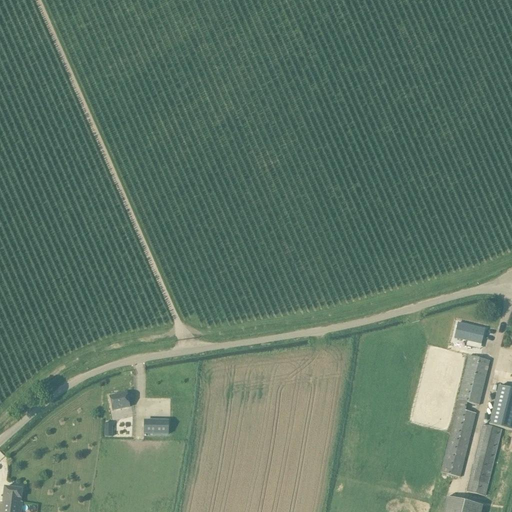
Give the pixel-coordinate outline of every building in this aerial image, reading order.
[(467,341),(466,346),(475,348),(476,343),(481,345),(485,330),(457,324),(454,338),(467,341)] [(482,405),(491,359),(467,355),(444,473),(463,477),(476,412),(469,410),(471,403),(482,405)] [(511,390),(498,387),(488,425),(511,431),(511,390)] [(113,411),(119,410),(120,413),(128,411),(128,409),(129,409),(125,394),(110,397),(113,411)] [(168,444),(168,422),(144,421),(144,443),(168,444)] [(106,436),(114,436),(114,422),(106,422),(106,436)] [(4,488),(3,502),(1,502),(0,507),(0,511),(20,511),(22,502),(20,502),(22,490),(4,488)] [(443,511),(481,511),(483,506),(447,497),(443,511)]
